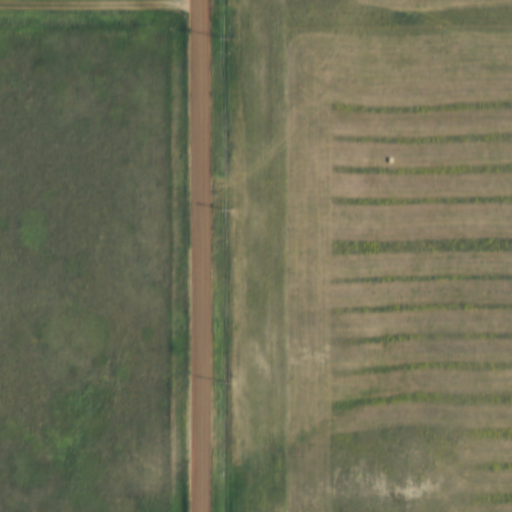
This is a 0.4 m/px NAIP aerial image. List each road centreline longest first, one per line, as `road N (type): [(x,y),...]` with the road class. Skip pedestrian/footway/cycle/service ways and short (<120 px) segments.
road 1 (residential): [(197,511),(198,0)]
road 2 (track): [(198,5),(0,5)]
